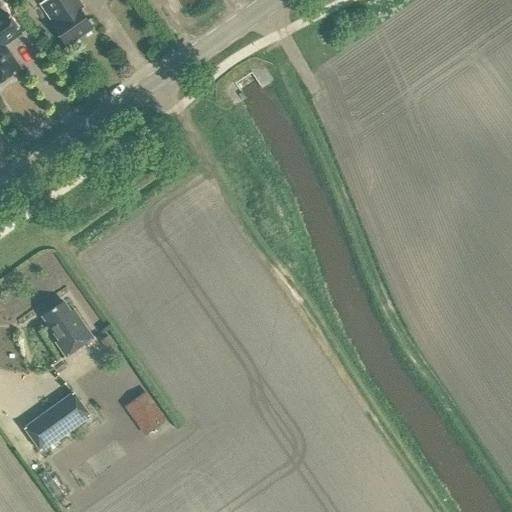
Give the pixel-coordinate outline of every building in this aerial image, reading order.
[(52,27),(66,48),(92,30),(79,11),(83,8),(76,0),(39,0),(56,25),(52,27)] [(0,83),(20,70),(3,47),(20,35),(6,14),(0,18),(0,83)] [(42,318),(58,342),(55,344),(65,358),(93,339),(73,311),(71,313),(63,303),(42,318)] [(115,356),(122,367),(131,361),(124,350),(115,356)] [(147,392),(126,407),(145,435),(167,420),(147,392)] [(40,452),(89,417),(72,394),(24,429),(40,452)]
